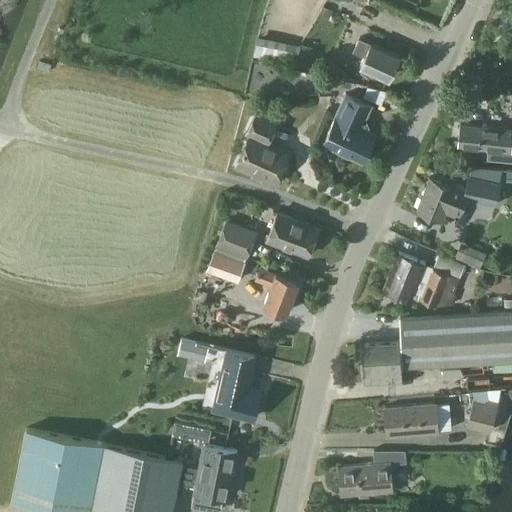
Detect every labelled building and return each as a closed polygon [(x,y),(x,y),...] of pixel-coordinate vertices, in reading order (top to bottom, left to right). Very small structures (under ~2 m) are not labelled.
[(370,43),(362,41),(359,49),(366,52),(361,64),(389,77),(400,54),(370,42),(370,43)] [(309,56),(299,53),(296,63),(307,66),(309,56)] [(362,160),(375,132),(369,130),(364,117),(371,103),(347,92),(324,142),(362,160)] [(276,182),(290,150),(270,141),(278,121),(256,111),(245,133),(248,135),(236,164),(276,182)] [(511,126),(461,121),(459,144),(488,147),(487,157),(511,159),(511,126)] [(451,183),(430,175),(417,208),(444,216),(447,209),(460,213),(467,199),(496,204),(501,182),(470,176),(467,186),(453,181),(451,183)] [(308,254),(318,226),(277,211),(267,238),(308,254)] [(246,255),(256,229),(226,217),(216,244),(246,255)] [(238,281),(246,260),(215,248),(207,268),(238,281)] [(455,291),(458,282),(455,281),(457,275),(450,273),(433,266),(434,266),(426,261),(426,260),(399,250),(384,289),(411,299),(414,290),(420,292),(419,296),(437,304),(437,303),(454,303),(458,293),(455,291)] [(287,311),(299,279),(276,271),(260,265),(256,278),(271,284),(263,303),(287,311)] [(400,379),(399,364),(511,358),(511,309),(401,316),(402,338),(399,341),(365,343),(367,378),(378,377),(378,380),(400,379)] [(195,341),(186,338),(181,337),(177,353),(191,357),(195,341)] [(254,417),(260,391),(254,389),(249,380),(255,355),(229,349),(215,408),(254,417)] [(474,399),(467,424),(492,430),(498,400),(501,390),(473,391),(474,399)] [(387,434),(439,430),(437,401),(385,406),(387,434)] [(31,428),(15,508),(33,511),(172,511),(178,482),(180,472),(182,463),(183,457),(106,442),(105,442),(31,428)] [(180,472),(178,482),(180,482),(195,485),(194,490),(191,502),(220,508),(222,494),(228,496),(237,449),(203,443),(198,466),(197,466),(183,463),(182,463),(180,472)] [(342,492),(394,489),(391,463),(406,461),(406,449),(374,449),(376,462),(339,465),(342,492)]
